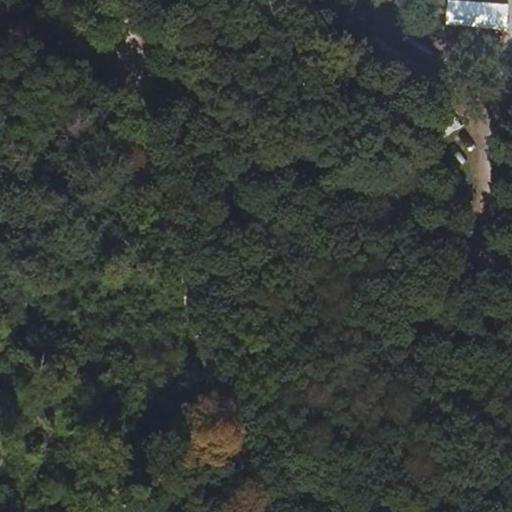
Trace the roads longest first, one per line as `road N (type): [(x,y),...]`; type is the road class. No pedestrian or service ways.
road 1 (track): [(266,511),(221,404),(127,70)]
road 2 (track): [(127,70),(339,195),(511,261)]
road 3 (track): [(0,12),(127,70)]
